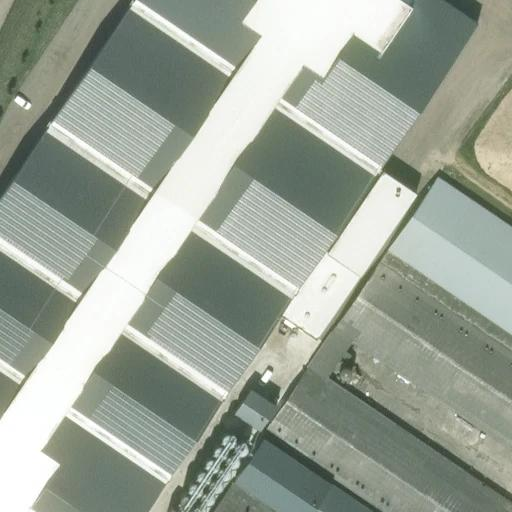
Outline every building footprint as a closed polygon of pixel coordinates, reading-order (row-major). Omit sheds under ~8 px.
[(143,511),(278,314),(316,339),(416,193),(382,169),(327,251),(323,248),(477,22),(444,0),(135,0),(0,199),(0,511),(143,511)] [(511,226),(437,179),(389,254),(511,332),(511,226)] [(287,404),(466,511),(511,511),(511,493),(325,382),(319,392),(301,381),(287,404)] [(260,429),(276,405),(250,388),(234,412),(260,429)] [(382,511),(265,437),(216,511),(382,511)]
